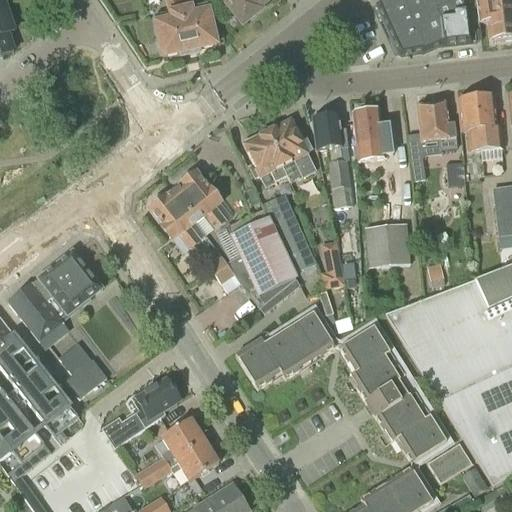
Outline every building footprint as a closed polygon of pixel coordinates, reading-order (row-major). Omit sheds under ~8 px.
[(163,60),(190,53),(176,0),(163,0),(167,16),(153,19),(163,60)] [(176,0),(190,53),(216,47),(206,7),(191,10),(188,0),(176,0)] [(220,0),(242,27),(259,13),(256,10),(268,0),(220,0)] [(386,0),(375,8),(399,59),(421,55),(421,56),(442,47),(441,49),(475,45),(475,44),(480,44),(478,23),(475,0),(386,0)] [(475,0),(478,23),(487,22),(489,44),(511,41),(511,14),(511,7),(509,7),(507,0),(475,0)] [(5,10),(0,11),(0,38),(13,35),(5,10)] [(477,133),(480,155),(501,153),(499,132),(495,133),(492,101),(476,102),(479,132),(477,133)] [(468,157),(480,155),(477,133),(479,132),(476,102),(456,104),(459,136),(466,136),(468,157)] [(446,130),(443,108),(416,112),(420,145),(437,143),(438,153),(454,151),(453,141),(454,141),(452,129),(446,130)] [(379,131),(377,114),(351,117),(355,149),(352,151),(353,162),(390,158),(386,130),(379,131)] [(340,165),(339,151),(340,151),(336,118),(310,121),(314,154),(326,153),(332,212),(352,210),(346,164),(340,165)] [(264,137),(282,172),(293,166),(302,182),(313,176),(287,125),(264,137)] [(282,172),(264,137),(241,148),(252,168),(247,171),(253,184),(258,181),(264,192),(287,181),(282,172)] [(413,184),(424,183),(421,162),(410,163),(413,184)] [(447,189),(464,188),(462,166),(445,168),(447,189)] [(171,196),(196,230),(204,224),(213,235),(224,227),(213,212),(218,208),(194,178),(186,178),(186,177),(178,183),(179,184),(178,191),(171,196)] [(509,240),(511,239),(511,190),(503,192),(509,240)] [(511,249),(511,239),(509,240),(503,192),(490,194),(498,251),(511,249)] [(192,233),(196,230),(171,196),(163,202),(156,202),(156,201),(148,207),(149,208),(148,214),(147,215),(170,246),(175,241),(187,256),(201,245),(192,233)] [(294,277),(314,268),(305,247),(284,198),(262,208),(269,222),(268,223),(294,277)] [(296,283),(294,277),(268,223),(234,239),(227,227),(215,237),(237,280),(247,293),(252,290),(257,300),(296,283)] [(393,270),(409,268),(406,228),(401,228),(365,231),(368,272),(373,272),(382,271),(393,270)] [(324,293),(343,289),(336,246),(319,248),(324,276),(320,277),(324,293)] [(98,292),(69,257),(29,289),(6,307),(44,354),(67,336),(57,325),(98,292)] [(219,288),(233,279),(221,260),(207,270),(219,288)] [(431,291),(443,289),(439,267),(427,270),(431,291)] [(511,269),(471,286),(383,320),(438,406),(439,407),(485,480),(492,491),(511,479),(511,269)] [(263,319),(299,291),(295,284),(258,313),(263,319)] [(325,321),(332,318),(326,296),(318,298),(325,321)] [(334,353),(312,318),(263,348),(260,343),(234,360),(256,394),(280,379),(284,384),(334,353)] [(0,323),(0,348),(11,340),(12,338),(0,323)] [(424,425),(384,361),(389,358),(373,332),(338,353),(353,378),(348,381),(390,448),(395,445),(410,469),(445,447),(429,421),(424,425)] [(0,348),(0,445),(9,457),(67,410),(11,340),(0,348)] [(70,377),(88,362),(76,346),(57,360),(70,377)] [(92,365),(64,386),(78,405),(106,383),(92,365)] [(144,394),(129,404),(138,418),(134,421),(143,435),(164,421),(162,418),(175,410),(174,408),(177,405),(164,385),(147,397),(144,394)] [(56,432),(50,424),(44,429),(50,437),(56,432)] [(167,469),(203,445),(189,424),(160,443),(172,462),(166,466),(162,460),(135,477),(144,491),(156,484),(152,478),(155,477),(150,470),(163,462),(167,469)] [(124,436),(108,447),(113,455),(130,444),(124,436)] [(40,445),(34,437),(28,442),(34,450),(40,445)] [(34,450),(28,442),(22,447),(28,455),(34,450)] [(152,478),(156,484),(171,474),(172,476),(179,472),(188,485),(217,466),(203,445),(167,469),(163,462),(150,470),(155,477),(152,478)] [(28,455),(22,447),(15,452),(21,460),(28,455)] [(439,486),(470,467),(458,447),(427,467),(439,486)] [(21,460),(15,452),(9,457),(10,458),(15,465),(21,460)] [(0,465),(0,473),(2,475),(9,469),(15,465),(10,458),(0,465)] [(26,476),(32,471),(25,463),(20,467),(26,476)] [(14,475),(9,469),(2,475),(6,481),(14,475)] [(100,483),(115,503),(132,490),(117,470),(100,483)] [(473,501),(486,492),(474,472),(460,480),(473,501)] [(424,511),(431,508),(410,473),(359,505),(362,510),(358,511),(424,511)] [(19,481),(14,475),(6,481),(11,487),(19,481)] [(11,487),(15,493),(23,487),(19,481),(11,487)] [(28,494),(23,487),(15,493),(20,499),(28,494)] [(194,511),(245,511),(230,488),(194,511)] [(504,507),(511,503),(504,490),(497,494),(504,507)] [(24,506),(32,500),(28,494),(20,499),(24,506)] [(130,511),(123,500),(104,511),(130,511)] [(462,511),(472,506),(468,500),(446,511),(462,511)] [(165,511),(160,503),(145,511),(165,511)]
